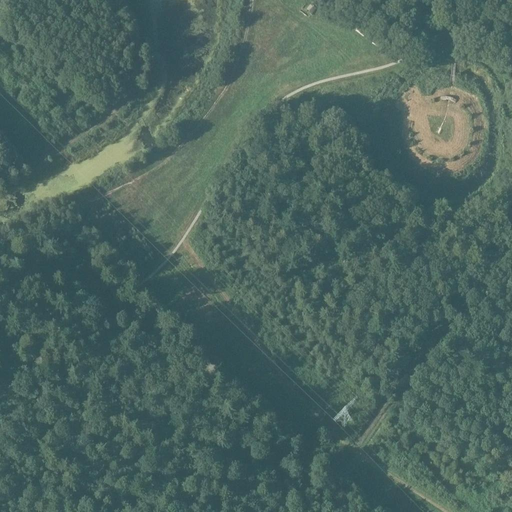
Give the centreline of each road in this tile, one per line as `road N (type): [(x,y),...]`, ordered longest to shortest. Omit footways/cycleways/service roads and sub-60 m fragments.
road 1 (track): [(343,440),(271,366),(180,243),(98,193)]
road 2 (track): [(502,178),(459,210),(423,208),(386,180),(365,142),(365,90),(451,39)]
road 3 (track): [(245,0),(235,58),(205,105),(175,143),(98,193)]
road 4 (track): [(451,39),(486,62),(503,86),(511,142),(502,178),(511,185)]
road 5 (track): [(445,511),(343,440)]
